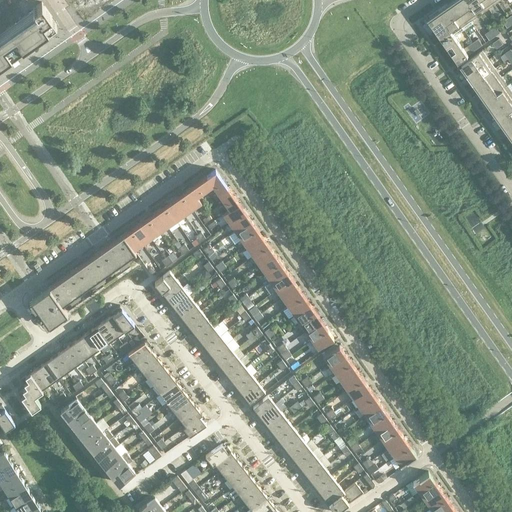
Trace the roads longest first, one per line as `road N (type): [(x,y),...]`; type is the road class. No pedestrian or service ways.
road 1 (secondary): [(277,58),(298,72),(511,375)]
road 2 (residential): [(432,454),(224,158),(211,156)]
road 3 (secondary): [(511,345),(304,41)]
road 4 (residential): [(231,415),(125,288),(44,342)]
road 5 (secondary): [(51,219),(210,106),(240,57)]
road 6 (residential): [(427,0),(394,23),(511,192)]
road 7 (residential): [(11,296),(211,156)]
road 8 (residential): [(122,491),(231,415)]
road 9 (secondary): [(203,3),(150,16),(91,55)]
road 10 (residential): [(307,511),(231,415)]
